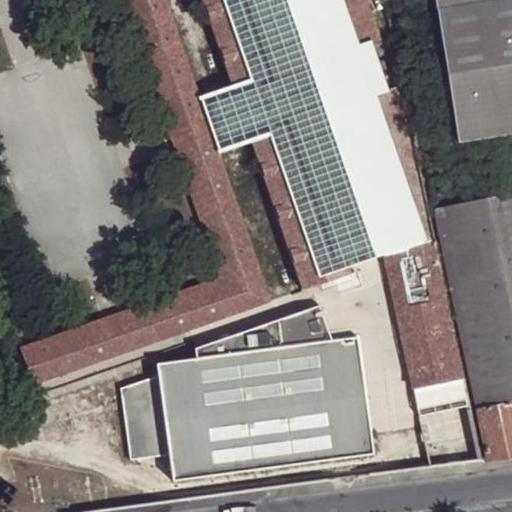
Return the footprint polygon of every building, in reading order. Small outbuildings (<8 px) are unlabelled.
[(202,0),(232,86),(197,98),(162,0),(130,0),(223,265),(214,269),(204,273),(207,282),(209,289),(51,344),(50,342),(19,353),(31,385),(268,302),(215,150),(250,138),(303,290),(347,274),(345,268),(384,255),(410,387),(460,377),(433,245),(429,246),(396,87),(385,91),(369,44),(378,41),(363,0),(202,0)] [(120,0),(214,269),(223,265),(130,0),(120,0)] [(511,0),(435,0),(455,140),(511,132),(511,0)] [(511,194),(436,211),(476,409),(511,401),(511,194)] [(207,282),(18,348),(19,353),(50,342),(51,344),(209,289),(207,282)] [(169,455),(173,482),(374,456),(370,431),(373,431),(360,334),(333,337),(321,304),(195,349),(195,356),(157,361),(158,374),(121,387),(130,459),(169,455)] [(460,377),(410,387),(416,414),(466,404),(460,377)] [(511,401),(476,409),(484,461),(511,457),(511,401)]
